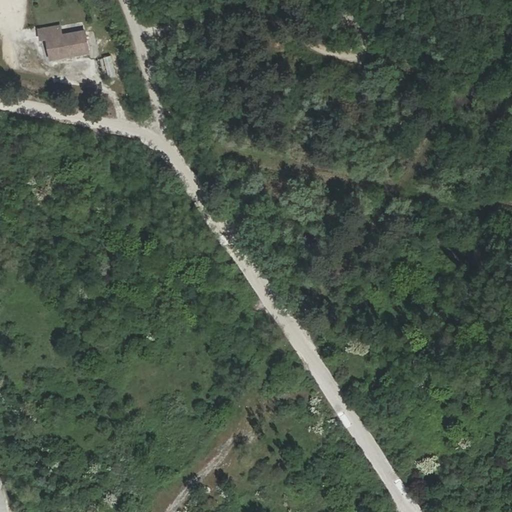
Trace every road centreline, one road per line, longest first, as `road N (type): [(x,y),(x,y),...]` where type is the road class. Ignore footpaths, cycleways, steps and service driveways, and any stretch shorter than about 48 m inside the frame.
road 1 (track): [(125,0),(164,136),(416,511)]
road 2 (unclassified): [(164,136),(0,99)]
